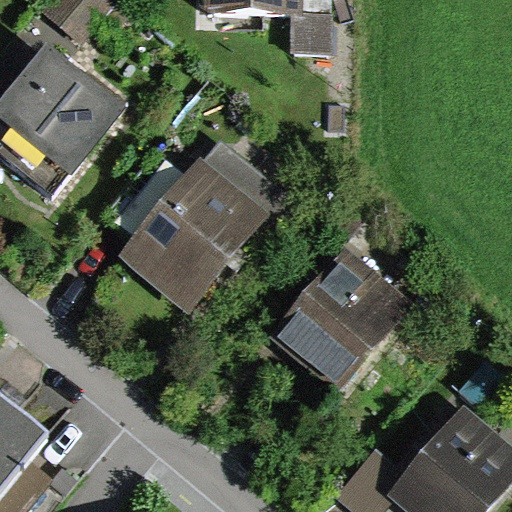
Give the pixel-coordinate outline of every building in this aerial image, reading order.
[(48,0),(43,7),(82,40),(115,0),(126,0),(137,8),(143,0),(48,0)] [(206,0),(207,15),(291,16),(302,16),(301,0),(206,0)] [(333,0),(301,0),(302,16),(291,16),(291,52),(333,52),(333,0)] [(124,105),(46,45),(0,104),(0,152),(49,190),(68,166),(73,170),(124,105)] [(288,192),(223,138),(126,253),(191,308),(288,192)] [(417,310),(348,251),(275,337),(345,396),(417,310)] [(50,436),(0,394),(0,497),(31,460),(50,436)] [(483,511),(511,478),(511,446),(465,407),(409,474),(392,494),(397,498),(413,511),(483,511)] [(392,494),(409,474),(375,447),(335,497),(354,511),(386,511),(397,498),(392,494)] [(30,511),(57,480),(31,460),(0,497),(0,511),(30,511)]
